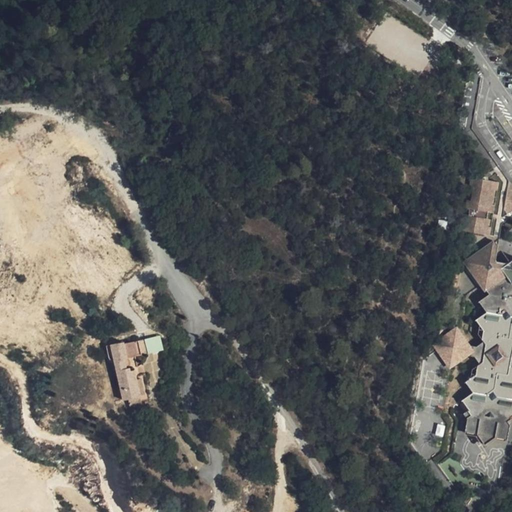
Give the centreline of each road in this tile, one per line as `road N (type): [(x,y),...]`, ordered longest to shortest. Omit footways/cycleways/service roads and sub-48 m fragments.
road 1 (track): [(0,112),(54,114),(95,135),(130,207),(201,316)]
road 2 (residential): [(414,0),(474,51),(511,107)]
